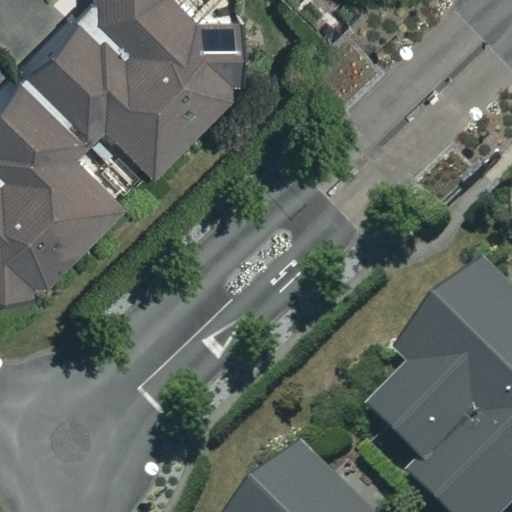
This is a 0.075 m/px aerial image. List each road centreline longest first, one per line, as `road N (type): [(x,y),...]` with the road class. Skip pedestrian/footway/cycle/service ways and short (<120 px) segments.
road 1 (residential): [(113,410),(511,17)]
road 2 (residential): [(113,410),(123,440),(113,471),(72,493),(27,472),(16,440),(27,409)]
